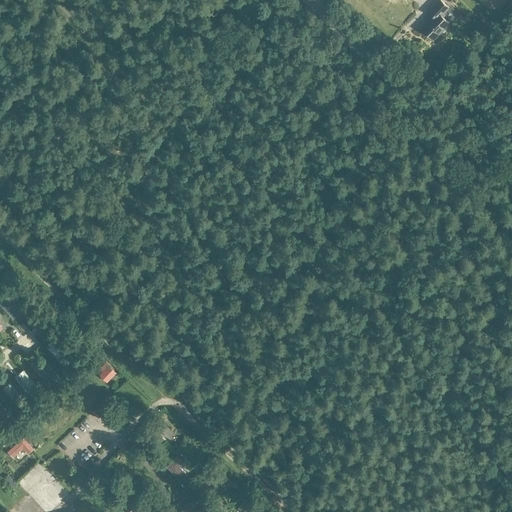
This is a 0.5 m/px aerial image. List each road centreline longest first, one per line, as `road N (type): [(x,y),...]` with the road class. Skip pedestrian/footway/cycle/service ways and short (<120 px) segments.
road 1 (unclassified): [(510,511),(511,188),(310,0)]
road 2 (unknown): [(0,235),(142,371)]
road 3 (track): [(176,403),(153,404),(59,511)]
road 4 (track): [(287,511),(176,403)]
